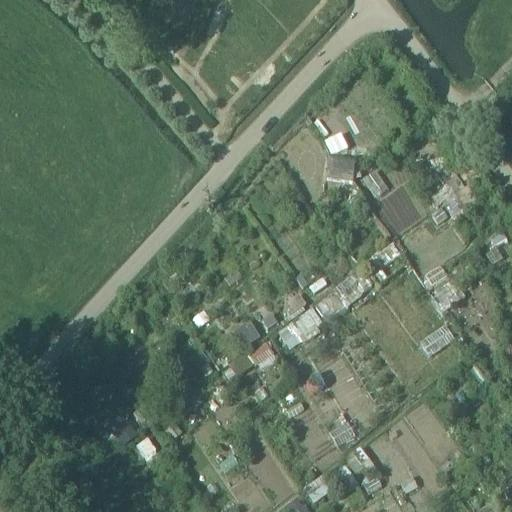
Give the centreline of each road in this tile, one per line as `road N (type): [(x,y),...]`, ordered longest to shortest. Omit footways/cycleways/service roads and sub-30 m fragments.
road 1 (unclassified): [(0,412),(372,6)]
road 2 (unclassified): [(511,185),(372,6)]
road 3 (track): [(228,161),(81,0)]
